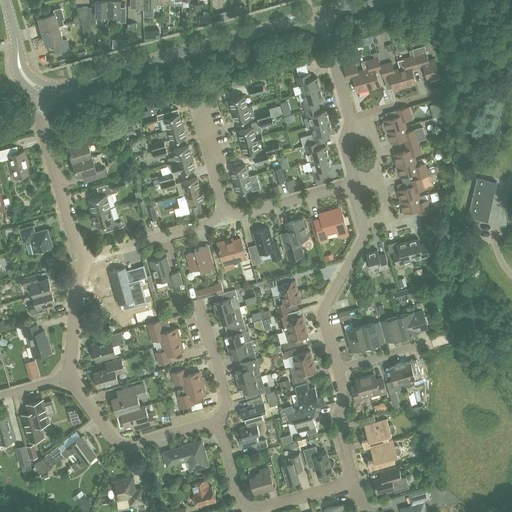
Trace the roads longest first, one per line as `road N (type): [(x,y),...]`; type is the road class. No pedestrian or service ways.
road 1 (tertiary): [(46,88),(69,89),(321,13)]
road 2 (residential): [(353,479),(250,505),(217,421)]
road 3 (residential): [(217,421),(124,445),(69,375)]
road 4 (residential): [(337,368),(322,315),(364,234),(362,223)]
road 5 (residential): [(77,258),(204,225),(223,210)]
road 6 (residential): [(77,258),(40,118)]
road 7 (residential): [(223,210),(247,212),(353,182)]
road 8 (residential): [(217,421),(225,394),(198,299)]
